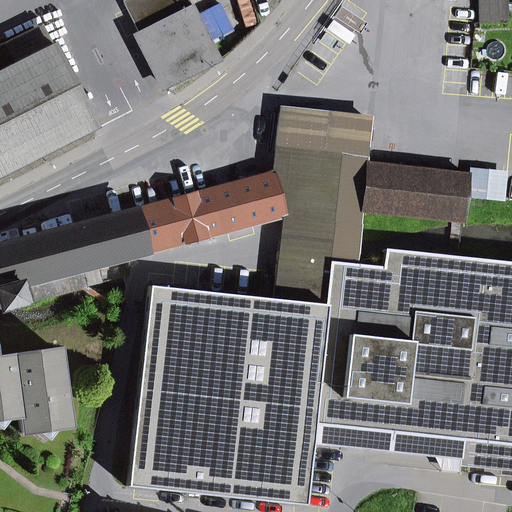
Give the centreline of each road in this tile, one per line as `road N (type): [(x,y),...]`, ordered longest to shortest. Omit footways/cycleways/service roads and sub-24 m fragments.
road 1 (tertiary): [(312,0),(216,98),(0,216)]
road 2 (unclassified): [(511,494),(372,481),(338,511)]
